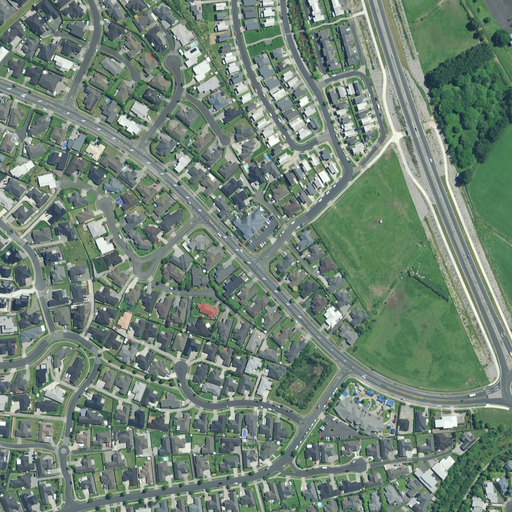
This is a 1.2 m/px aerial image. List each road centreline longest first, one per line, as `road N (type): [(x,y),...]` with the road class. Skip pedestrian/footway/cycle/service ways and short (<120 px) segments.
road 1 (secondary): [(507,379),(370,0)]
road 2 (secondary): [(378,0),(439,184),(511,353)]
road 3 (tertiary): [(69,509),(275,467)]
road 4 (residential): [(332,132),(307,147),(292,144),(250,73),(234,0)]
road 5 (residential): [(307,426),(267,406),(201,404),(187,394),(179,367)]
road 6 (residential): [(64,446),(73,402),(97,356),(74,335),(53,336)]
road 7 (secondary): [(511,403),(431,402),(373,380)]
road 8 (secondary): [(373,380),(444,398),(506,380)]
road 9 (secondary): [(349,364),(253,266)]
